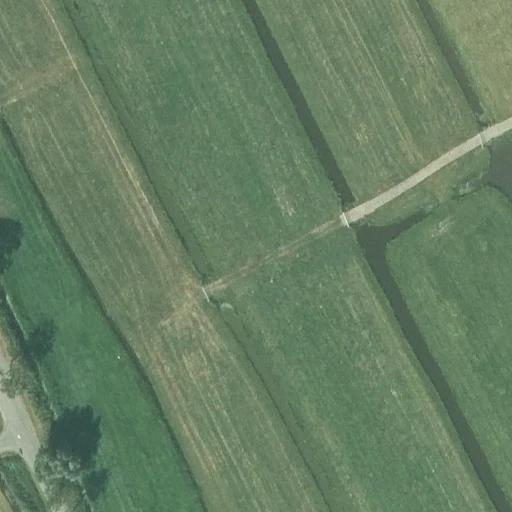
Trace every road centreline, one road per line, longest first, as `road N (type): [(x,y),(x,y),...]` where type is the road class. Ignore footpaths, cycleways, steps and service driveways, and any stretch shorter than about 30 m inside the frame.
road 1 (track): [(511,124),(343,219)]
road 2 (unclassified): [(61,511),(0,375)]
